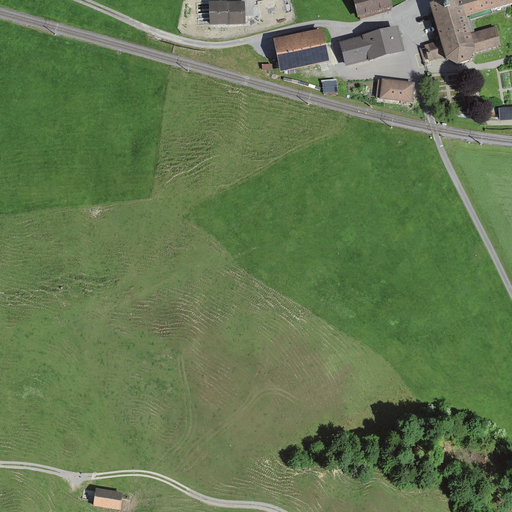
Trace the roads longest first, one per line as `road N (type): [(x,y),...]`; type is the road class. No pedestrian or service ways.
road 1 (track): [(0,465),(156,476),(222,503),(279,511)]
road 2 (track): [(511,294),(450,169),(423,92)]
